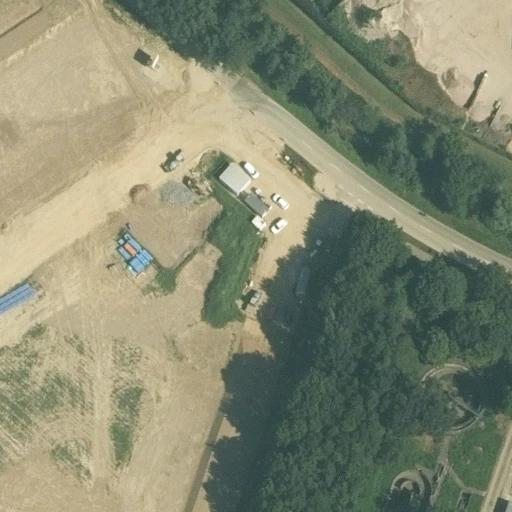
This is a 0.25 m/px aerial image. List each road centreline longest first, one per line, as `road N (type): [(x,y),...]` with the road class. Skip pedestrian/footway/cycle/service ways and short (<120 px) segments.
road 1 (track): [(246,511),(356,189)]
road 2 (residential): [(0,260),(249,95)]
road 3 (track): [(511,169),(426,128),(268,0)]
road 4 (residential): [(356,189),(511,278)]
road 5 (unclassified): [(140,0),(249,95)]
road 6 (unclassified): [(249,95),(356,189)]
